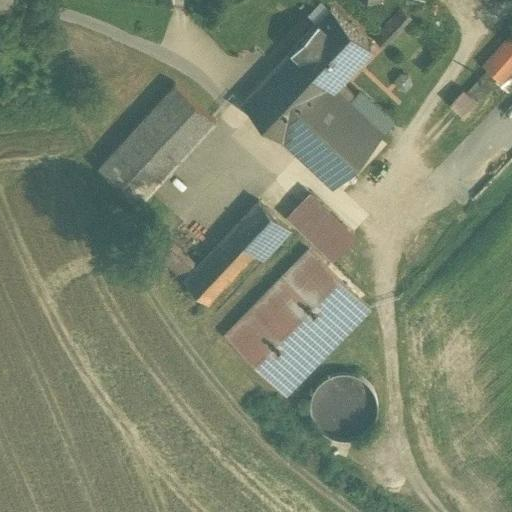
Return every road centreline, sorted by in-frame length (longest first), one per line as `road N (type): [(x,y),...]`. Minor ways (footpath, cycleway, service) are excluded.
road 1 (track): [(53,14),(89,169),(157,307),(253,424),(356,511)]
road 2 (unclassified): [(227,102),(182,61),(155,49),(24,1),(0,6)]
road 3 (track): [(400,147),(475,31),(511,5)]
